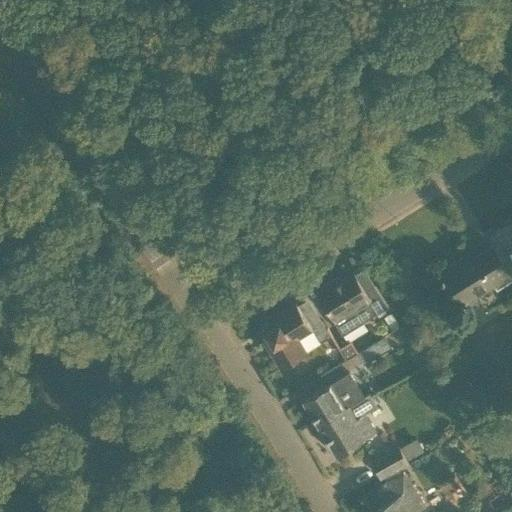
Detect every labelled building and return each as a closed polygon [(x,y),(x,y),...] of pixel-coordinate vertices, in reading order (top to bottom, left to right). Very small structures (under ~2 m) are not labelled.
[(439,272),(450,289),(460,304),(493,283),(497,289),(511,279),(511,276),(510,272),(492,244),(466,261),(463,256),(439,272)] [(336,283),(334,280),(318,290),(343,331),(387,304),(375,284),(366,290),(354,272),(336,283)] [(311,325),(299,304),(298,303),(269,320),(273,326),(268,329),(271,334),(265,338),(282,366),(306,351),(297,336),(312,326),(322,342),(332,335),(321,318),(311,325)] [(364,364),(392,347),(385,335),(357,352),(364,364)] [(339,347),(346,358),(357,351),(350,340),(339,347)] [(343,403),(345,406),(365,394),(350,371),(303,400),(316,421),(343,403)] [(354,420),(345,406),(343,403),(316,421),(337,455),(376,432),(365,413),(354,420)] [(373,458),(383,476),(408,462),(399,445),(373,458)] [(414,511),(424,506),(403,470),(363,494),(372,510),(373,511),(414,511)]
